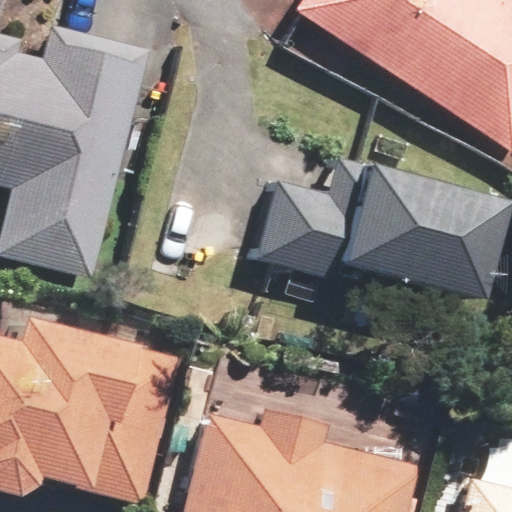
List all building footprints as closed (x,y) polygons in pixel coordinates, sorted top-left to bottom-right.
[(291,0),(287,7),(508,149),(511,143),(511,3),(506,0),(291,0)] [(0,47),(0,188),(3,189),(0,202),(0,261),(85,281),(139,45),(42,23),(34,56),(0,47)] [(245,260),(325,282),(331,260),(471,298),(497,199),(328,154),(318,192),(267,179),(245,260)] [(0,491),(2,491),(5,490),(8,490),(11,489),(13,488),(16,486),(19,485),(21,483),(23,482),(25,480),(28,478),(29,475),(31,473),(72,483),(70,491),(136,507),(172,356),(7,317),(2,339),(0,338),(0,491)] [(246,429),(201,419),(178,511),(395,511),(407,464),(315,442),(321,417),(253,401),(246,429)] [(511,511),(511,464),(471,454),(457,511),(511,511)]
